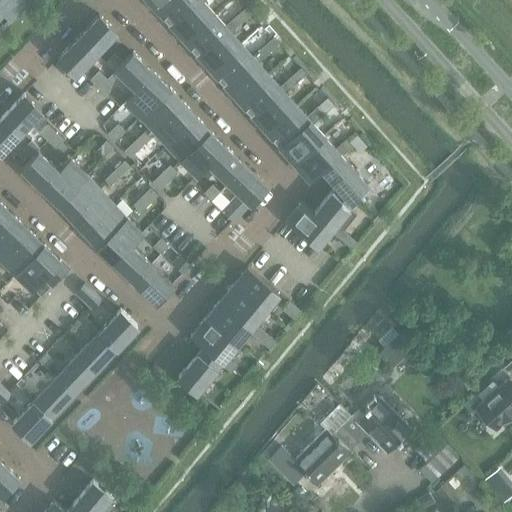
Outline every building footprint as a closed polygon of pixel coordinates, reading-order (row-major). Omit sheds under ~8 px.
[(26,1),(24,0),(0,0),(0,13),(3,10),(10,17),(26,1)] [(149,0),(157,9),(167,0),(149,0)] [(167,0),(157,9),(171,23),(196,0),(202,0),(203,1),(204,0),(167,0)] [(202,0),(196,0),(171,23),(184,39),(213,12),(203,1),(202,0)] [(252,12),(246,6),(236,15),(241,22),(252,12)] [(236,15),(225,25),(213,12),(184,39),(198,54),(227,27),(231,31),(241,22),(236,15)] [(95,51),(116,30),(99,14),(79,35),(95,51)] [(227,27),(198,54),(212,69),(241,43),(231,31),(227,27)] [(58,57),(75,72),(95,51),(79,35),(58,57)] [(279,43),(273,36),(263,45),(269,52),(279,43)] [(263,45),(252,55),(241,43),(212,69),(225,84),(255,58),(258,61),(269,52),(263,45)] [(123,60),(116,68),(137,88),(154,71),(132,51),(123,60)] [(105,62),(113,70),(116,68),(123,60),(114,52),(105,62)] [(255,58),(225,84),(239,100),(269,73),(258,61),(255,58)] [(306,73),(300,66),(290,76),(296,82),(306,73)] [(107,78),(99,69),(90,78),(99,86),(107,78)] [(137,88),(126,100),(141,114),(170,87),(154,71),(137,88)] [(290,76),(280,85),(269,73),(239,100),(252,114),(282,88),(285,92),(296,82),(290,76)] [(107,94),(115,85),(107,78),(99,86),(107,94)] [(193,112),(170,87),(141,114),(164,139),(193,112)] [(282,88),(252,114),(266,130),(295,103),(285,92),(282,88)] [(41,108),(24,92),(4,113),(21,129),(41,108)] [(334,104),(327,96),(317,106),(323,113),(334,104)] [(317,106),(306,115),(295,103),(266,130),(280,145),(310,119),(313,123),(323,113),(317,106)] [(210,130),(193,112),(164,139),(181,157),(210,130)] [(4,113),(0,117),(0,150),(0,151),(21,129),(4,113)] [(310,119),(280,145),(295,161),(324,135),(313,123),(310,119)] [(56,131),(47,123),(39,132),(48,140),(56,131)] [(125,130),(118,123),(107,133),(115,140),(125,130)] [(181,157),(197,173),(225,145),(210,130),(181,157)] [(55,147),(64,139),(56,131),(48,140),(55,147)] [(130,156),(150,137),(144,131),(124,150),(130,156)] [(359,133),(349,141),(353,145),(359,152),(369,144),(359,133)] [(346,138),(335,147),(324,135),(295,161),(310,178),(322,167),(322,166),(339,151),(342,155),(353,145),(349,141),(346,138)] [(31,157),(38,149),(40,147),(31,139),(22,148),(31,157)] [(103,157),(113,147),(106,139),(96,149),(103,157)] [(209,161),(229,181),(245,164),(225,145),(197,173),(209,161)] [(38,149),(31,157),(22,166),(43,187),(59,170),(38,149)] [(342,155),(339,151),(322,166),(322,167),(337,183),(353,200),(367,183),(342,155)] [(43,187),(59,201),(66,210),(96,183),(87,173),(71,158),(59,170),(43,187)] [(125,159),(104,178),(110,185),(130,166),(125,159)] [(170,164),(162,171),(169,179),(177,171),(170,164)] [(251,201),(267,184),(245,164),(229,181),(251,201)] [(160,188),(169,179),(162,171),(152,181),(160,188)] [(113,201),(96,183),(66,210),(83,228),(113,201)] [(220,191),(212,183),(204,192),(211,199),(220,191)] [(334,222),(353,200),(337,183),(314,211),(313,211),(331,226),(329,229),(352,248),(358,241),(334,222)] [(150,187),(140,196),(148,204),(157,195),(150,187)] [(140,196),(132,204),(140,211),(148,204),(140,196)] [(340,263),(341,262),(317,243),(329,229),(331,226),(313,211),(314,211),(301,200),(286,218),(340,263)] [(0,201),(0,229),(14,215),(0,201)] [(127,217),(127,216),(113,201),(83,228),(99,245),(127,217)] [(240,212),(230,202),(223,210),(233,220),(240,212)] [(29,229),(14,215),(0,229),(0,256),(1,258),(29,229)] [(141,231),(127,217),(99,245),(114,260),(141,231)] [(29,229),(1,258),(16,272),(44,243),(29,229)] [(142,231),(141,231),(114,260),(135,279),(151,263),(131,243),(142,231)] [(169,244),(161,236),(152,245),(161,253),(169,244)] [(44,243),(16,272),(33,288),(44,276),(52,284),(68,267),(44,243)] [(180,255),(173,262),(183,272),(190,264),(180,255)] [(135,279),(156,300),(172,283),(151,263),(135,279)] [(278,291),(247,265),(233,283),(264,308),(278,291)] [(93,307),(102,299),(84,282),(76,291),(93,307)] [(253,321),(264,308),(233,283),(219,299),(250,325),(247,329),(258,338),(265,330),(253,321)] [(236,341),(247,329),(250,325),(219,299),(205,316),(236,341)] [(301,311),(289,301),(282,308),(294,318),(301,311)] [(117,345),(137,324),(120,308),(100,329),(117,345)] [(74,322),(82,330),(91,321),(83,313),(74,322)] [(204,343),(222,358),(219,362),(231,372),(237,364),(226,354),(236,341),(205,316),(191,333),(204,344),(204,343)] [(94,368),(117,345),(100,329),(77,352),(94,368)] [(258,338),(270,348),(276,340),(265,330),(258,338)] [(219,409),(220,408),(196,389),(219,362),(222,358),(204,343),(204,344),(178,375),(219,409)] [(38,360),(46,367),(54,358),(46,351),(38,360)] [(72,392),(94,368),(77,352),(55,376),(72,392)] [(475,407),(474,408),(494,430),(495,429),(511,413),(511,377),(510,375),(509,376),(509,377),(475,407)] [(50,415),(72,392),(55,376),(33,399),(50,415)] [(11,394),(0,383),(0,400),(3,403),(11,394)] [(365,408),(367,409),(356,419),(351,413),(341,423),(359,440),(368,431),(387,451),(397,441),(399,442),(412,429),(380,394),(365,408)] [(12,421),(29,437),(50,415),(33,399),(12,421)] [(317,484),(352,450),(350,449),(359,440),(341,423),(351,413),(339,402),(320,421),(326,427),(295,458),(282,445),(270,457),(294,481),(304,471),(317,484)] [(447,441),(435,428),(414,447),(426,460),(447,441)] [(431,481),(459,455),(447,441),(426,460),(418,467),(431,481)] [(0,490),(3,493),(19,476),(0,458),(0,490)] [(467,462),(458,470),(472,486),(481,478),(467,462)] [(511,478),(501,465),(486,477),(504,500),(511,493),(511,478)] [(458,470),(449,478),(463,494),(472,486),(458,470)] [(133,511),(93,478),(67,510),(54,499),(53,500),(68,511),(94,511),(110,494),(132,511),(133,511)] [(450,506),(463,494),(449,478),(436,490),(450,506)] [(292,492),(299,500),(306,493),(304,491),(306,490),(301,486),(300,487),(298,485),(292,492)] [(429,493),(416,500),(420,508),(433,500),(429,493)] [(68,511),(53,500),(42,511),(68,511)]
